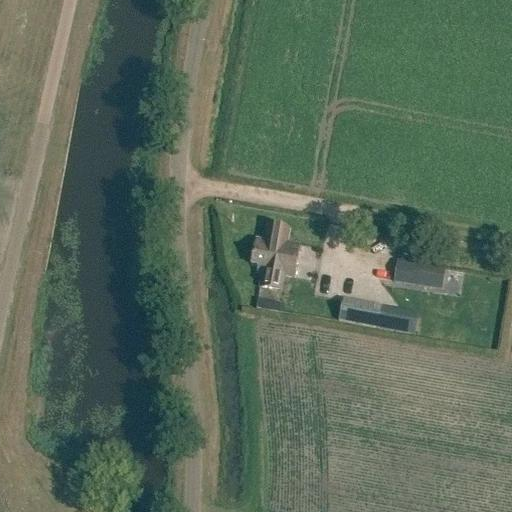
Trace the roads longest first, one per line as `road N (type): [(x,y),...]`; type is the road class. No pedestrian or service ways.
road 1 (unclassified): [(192,511),(177,185),(204,0)]
road 2 (unclassified): [(0,310),(67,0)]
